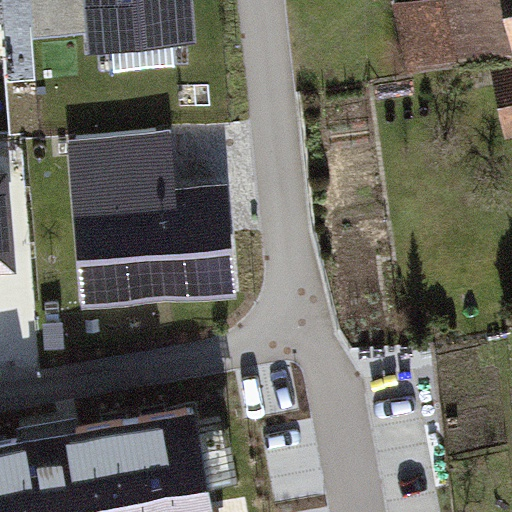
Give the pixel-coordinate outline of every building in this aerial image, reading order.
[(33,0),(36,28),(90,24),(91,38),(114,36),(116,68),(180,63),(177,35),(200,33),(197,0),(33,0)] [(511,0),(433,0),(401,7),(414,63),(496,45),(511,118),(511,0)] [(175,122),(70,131),(84,303),(242,290),(232,173),(180,177),(175,122)] [(8,147),(0,148),(0,316),(0,317),(0,314),(0,268),(18,267),(8,147)] [(226,511),(201,382),(0,422),(0,511),(226,511)]
